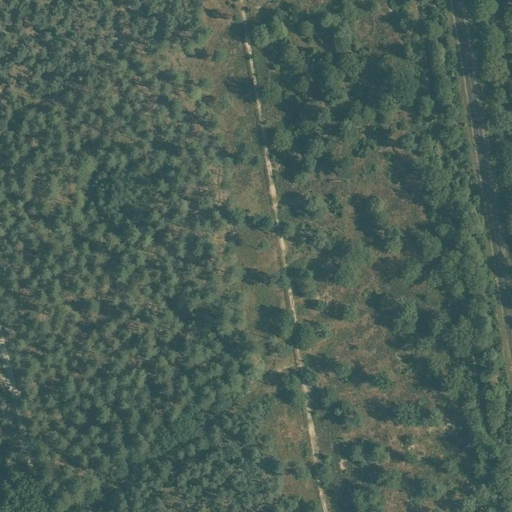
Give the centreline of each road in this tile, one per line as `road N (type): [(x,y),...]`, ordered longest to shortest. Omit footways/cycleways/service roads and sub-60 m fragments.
road 1 (track): [(299,355),(77,511)]
road 2 (track): [(0,343),(42,511)]
